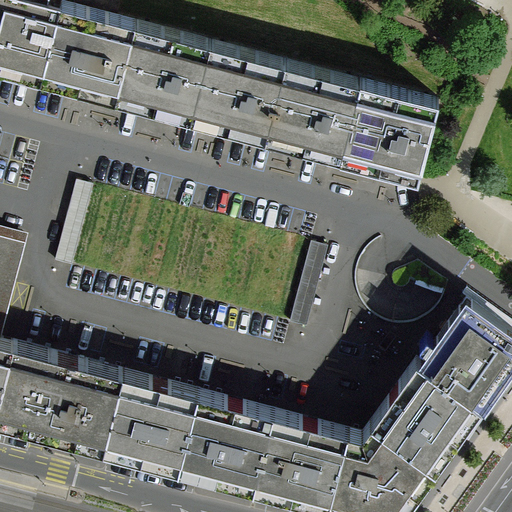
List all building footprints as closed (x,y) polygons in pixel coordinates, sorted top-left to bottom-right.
[(64,0),(0,0),(0,74),(417,177),(434,108),(61,17),(64,0)] [(82,226),(85,227),(95,178),(80,175),(63,254),(75,257),(82,226)] [(26,238),(0,231),(0,333),(2,334),(9,306),(26,238)] [(427,365),(491,409),(511,377),(511,319),(475,295),(427,365)] [(0,394),(15,338),(0,333),(0,394)] [(0,419),(100,446),(121,366),(15,338),(0,394),(0,419)] [(449,468),(491,409),(427,365),(421,360),(379,419),(449,468)] [(178,466),(199,387),(121,366),(100,446),(178,466)] [(255,486),(275,407),(199,387),(178,466),(255,486)] [(351,428),(275,407),(255,486),(330,507),(351,428)] [(417,511),(449,468),(379,419),(368,432),(351,428),(330,507),(349,511),(417,511)]
